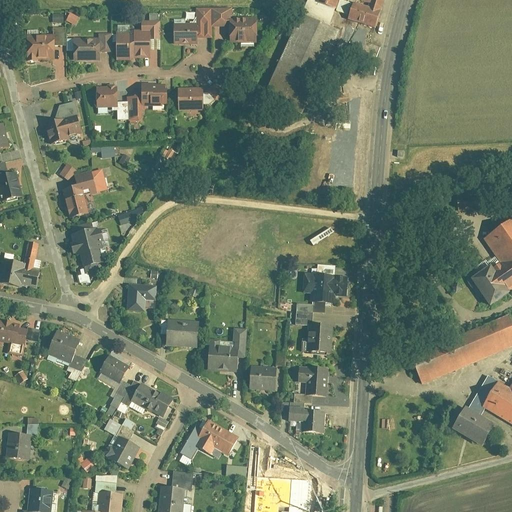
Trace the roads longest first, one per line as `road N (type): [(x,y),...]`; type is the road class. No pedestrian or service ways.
road 1 (residential): [(376,222),(186,199),(155,217),(87,310),(71,318)]
road 2 (tertiary): [(357,481),(376,222)]
road 3 (residential): [(71,318),(16,97)]
road 4 (tertiary): [(376,222),(384,103),(406,0)]
road 5 (unclassified): [(196,389),(357,481)]
road 6 (residential): [(16,97),(100,76),(195,71)]
road 7 (unclassified): [(511,457),(355,497)]
road 8 (unclassified): [(71,318),(196,389)]
road 9 (residential): [(196,389),(146,483),(140,511)]
road 10 (unknown): [(376,222),(506,226)]
